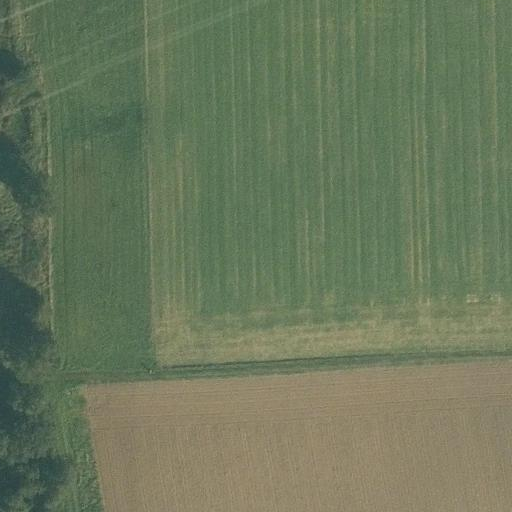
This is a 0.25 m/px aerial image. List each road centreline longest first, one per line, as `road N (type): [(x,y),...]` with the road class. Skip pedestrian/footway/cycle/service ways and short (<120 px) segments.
road 1 (track): [(39,380),(511,359)]
road 2 (track): [(0,382),(39,380),(65,511)]
